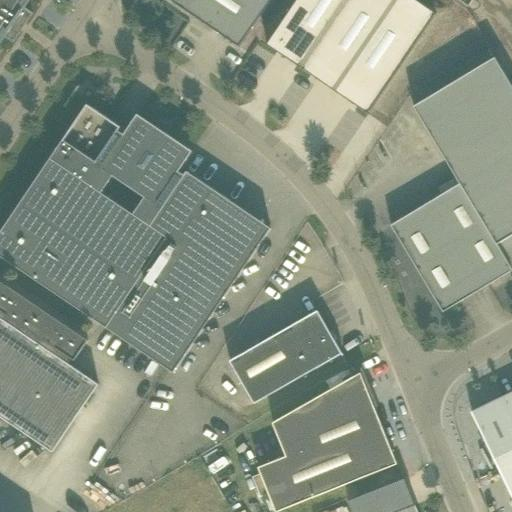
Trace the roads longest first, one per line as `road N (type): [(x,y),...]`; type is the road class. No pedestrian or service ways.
road 1 (unclassified): [(412,381),(357,247),(264,140),(84,18)]
road 2 (unclassified): [(84,18),(0,143)]
road 3 (unclassified): [(462,511),(412,381)]
